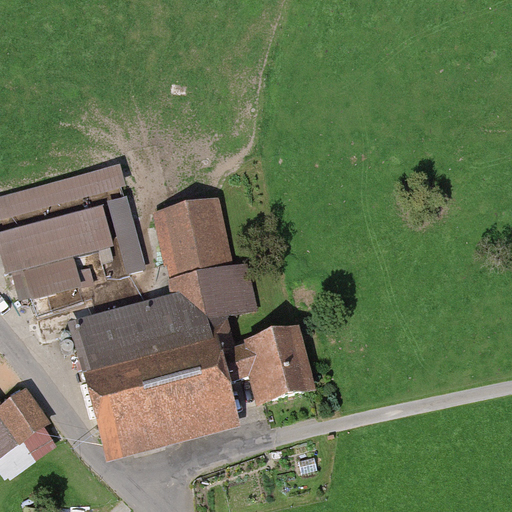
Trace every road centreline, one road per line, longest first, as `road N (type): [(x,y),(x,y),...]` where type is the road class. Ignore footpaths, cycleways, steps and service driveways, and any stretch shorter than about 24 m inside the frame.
road 1 (track): [(128,492),(202,462),(511,389)]
road 2 (unclassified): [(146,511),(0,332)]
